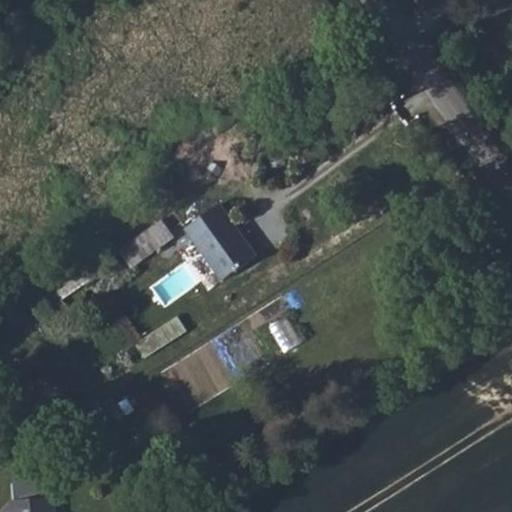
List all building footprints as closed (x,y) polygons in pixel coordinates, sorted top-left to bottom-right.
[(258,255),(221,204),(186,229),(223,281),(258,255)] [(133,268),(175,237),(163,220),(120,251),(133,268)] [(94,276),(71,244),(28,274),(51,306),(94,276)] [(187,331),(178,317),(136,344),(145,358),(187,331)] [(55,511),(54,497),(12,500),(12,511),(55,511)]
